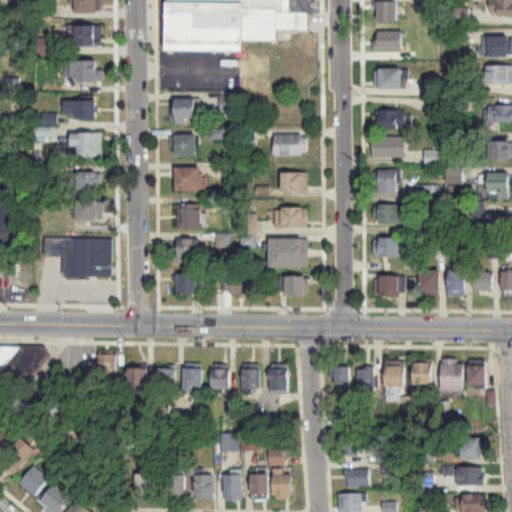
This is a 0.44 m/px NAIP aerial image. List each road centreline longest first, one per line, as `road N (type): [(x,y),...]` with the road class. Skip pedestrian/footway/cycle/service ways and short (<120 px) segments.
road 1 (secondary): [(0,323),(511,331)]
road 2 (residential): [(342,0),(345,328)]
road 3 (residential): [(135,0),(139,326)]
road 4 (residential): [(308,327),(316,511)]
road 5 (residential): [(502,331),(511,488)]
